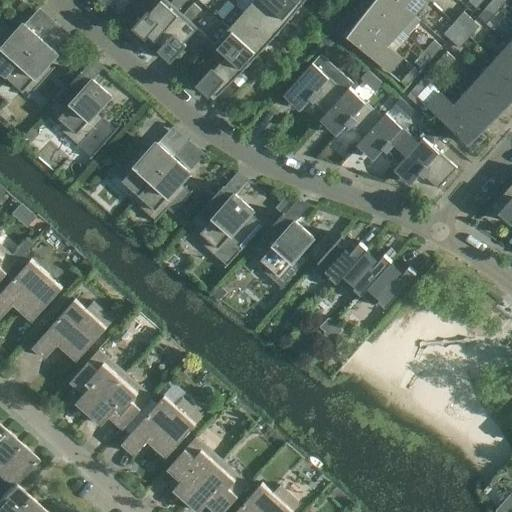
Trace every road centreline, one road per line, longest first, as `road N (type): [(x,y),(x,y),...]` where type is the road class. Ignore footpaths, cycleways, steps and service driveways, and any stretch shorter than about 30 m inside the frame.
road 1 (residential): [(435,232),(260,164),(214,136),(68,0)]
road 2 (residential): [(135,511),(0,390)]
